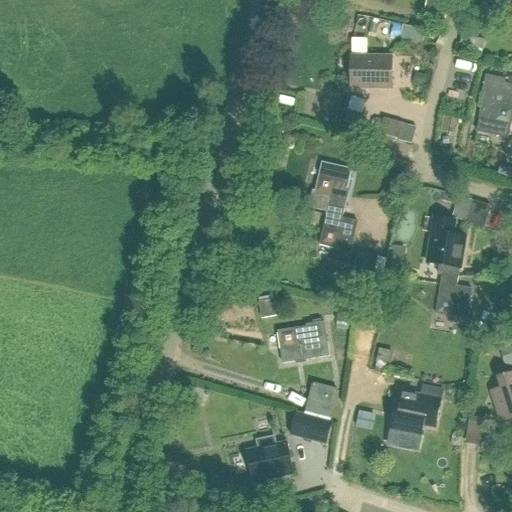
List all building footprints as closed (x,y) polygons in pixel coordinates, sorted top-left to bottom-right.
[(442,28),(448,2),(436,0),(426,0),(421,23),(442,28)] [(393,92),(394,58),(351,58),(351,92),(393,92)] [(427,88),(430,78),(414,74),(412,85),(427,88)] [(484,96),(475,133),(507,140),(511,116),(511,88),(506,87),(502,86),(503,83),(486,79),(482,95),(484,96)] [(358,129),(362,116),(348,111),(343,124),(358,129)] [(409,145),(414,128),(384,120),(380,136),(400,141),(400,143),(409,145)] [(336,209),(345,212),(348,201),(344,200),(351,172),(322,165),(315,195),(329,198),(326,208),(329,209),(331,204),(335,206),(336,209)] [(449,218),(464,223),(471,202),(456,197),(449,218)] [(343,222),(345,212),(336,209),(335,206),(331,204),(329,209),(326,208),(324,218),(326,220),(320,247),(334,251),(331,261),(346,264),(356,225),(343,222)] [(450,280),(459,281),(461,270),(458,270),(463,241),(451,239),(454,222),(436,220),(429,266),(442,268),(441,279),(446,279),(446,276),(451,276),(450,280)] [(389,261),(387,276),(401,278),(403,263),(389,261)] [(457,291),(459,281),(450,280),(451,276),(446,276),(446,279),(441,279),(439,288),(441,288),(436,317),(467,322),(472,293),(457,291)] [(363,278),(360,292),(371,295),(374,280),(363,278)] [(338,310),(336,323),(349,325),(350,312),(338,310)] [(378,317),(358,314),(353,354),(369,356),(370,343),(375,344),(378,317)] [(320,343),(317,328),(277,334),(282,365),(330,357),(328,342),(320,343)] [(379,352),(376,365),(390,368),(393,355),(379,352)] [(511,375),(497,381),(500,390),(491,393),(501,426),(511,422),(511,375)] [(306,414),(331,420),(339,392),(313,385),(306,414)] [(396,406),(390,435),(420,441),(421,435),(422,429),(434,431),(440,404),(405,397),(403,408),(396,406)] [(299,414),(293,436),(326,445),(332,423),(299,414)] [(276,447),(274,438),(257,442),(258,450),(246,453),(253,483),(293,475),(287,444),(276,447)]
